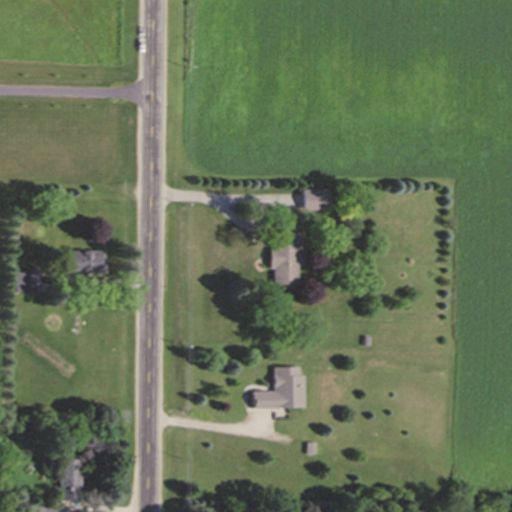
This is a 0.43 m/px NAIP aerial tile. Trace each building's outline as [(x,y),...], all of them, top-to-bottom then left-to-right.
[(302,192),(302,213),(329,213),(329,192),(302,192)] [(299,287),(299,235),(272,235),(272,287),(299,287)] [(61,253),(61,275),(104,275),(104,252),(61,253)] [(38,294),(38,273),(27,273),(27,276),(14,276),(14,295),(38,294)] [(273,369),(273,394),(251,394),(251,411),(303,411),(303,369),(273,369)] [(58,504),(80,504),(80,462),(58,462),(58,504)]
